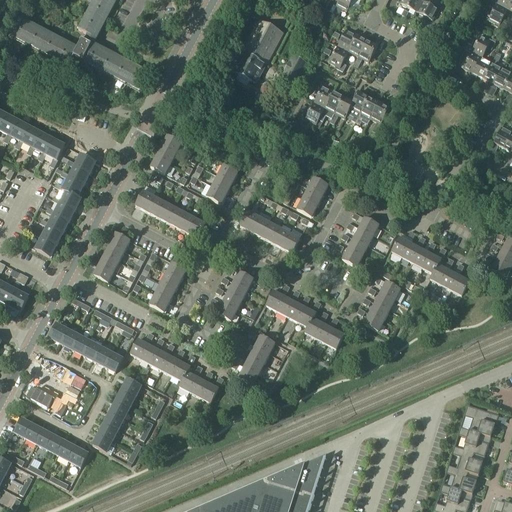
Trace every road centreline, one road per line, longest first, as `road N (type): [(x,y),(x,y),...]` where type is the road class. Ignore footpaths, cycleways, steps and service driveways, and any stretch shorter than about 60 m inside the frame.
road 1 (residential): [(511,370),(353,439),(333,511)]
road 2 (residential): [(4,396),(83,437),(110,388),(30,345)]
road 3 (tertiary): [(212,0),(103,208)]
road 4 (residential): [(431,217),(422,232),(345,191),(306,267)]
road 5 (unknown): [(353,439),(186,511)]
road 6 (residential): [(474,157),(499,111),(405,60)]
road 7 (residential): [(210,265),(103,208)]
